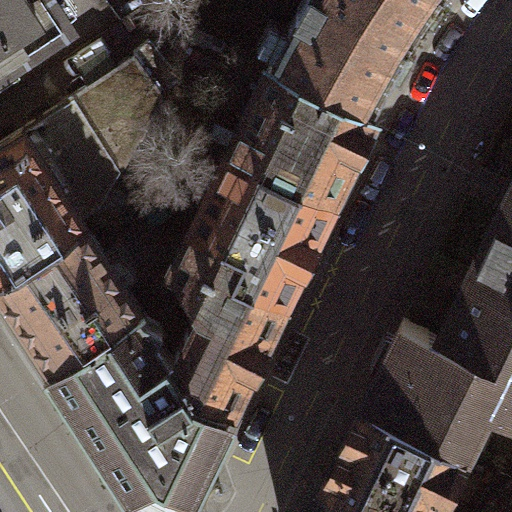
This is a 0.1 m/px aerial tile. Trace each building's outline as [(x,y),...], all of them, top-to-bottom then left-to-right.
[(0,0),(0,60),(70,15),(60,0),(0,0)] [(304,0),(296,15),(273,60),(373,108),(393,71),(417,29),(437,0),(304,0)] [(162,93),(135,54),(0,142),(0,270),(83,216),(82,215),(102,202),(162,93)] [(273,60),(231,146),(331,194),(373,108),(273,60)] [(231,146),(195,221),(246,245),(233,271),(282,295),(331,194),(231,146)] [(511,188),(511,191),(471,271),(511,290),(511,188)] [(139,303),(83,216),(0,270),(0,277),(54,359),(139,303)] [(173,358),(194,390),(228,406),(282,295),(233,271),(246,245),(195,221),(181,250),(186,252),(178,269),(200,303),(174,355),(173,358)] [(405,316),(365,399),(463,445),(485,399),(511,412),(511,290),(471,271),(441,333),(405,316)] [(54,359),(142,493),(178,510),(228,406),(194,390),(173,358),(174,355),(139,303),(54,359)] [(365,399),(325,483),(385,511),(424,511),(433,493),(438,496),(463,445),(365,399)] [(385,511),(325,483),(310,511),(385,511)]
